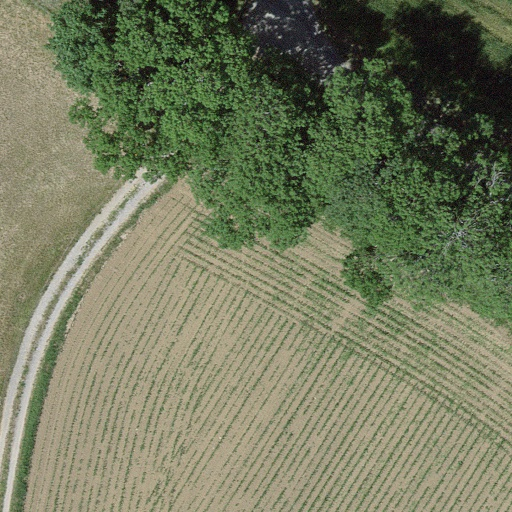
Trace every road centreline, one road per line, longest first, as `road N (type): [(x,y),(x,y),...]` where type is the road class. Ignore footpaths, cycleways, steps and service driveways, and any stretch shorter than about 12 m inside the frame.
road 1 (track): [(312,58),(184,147),(78,259),(27,368),(1,511)]
road 2 (track): [(511,174),(312,58)]
